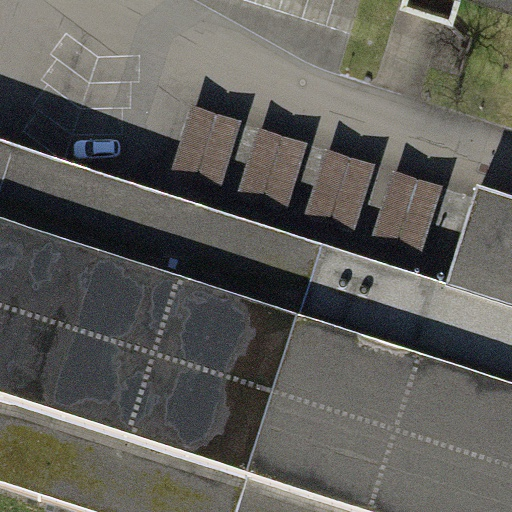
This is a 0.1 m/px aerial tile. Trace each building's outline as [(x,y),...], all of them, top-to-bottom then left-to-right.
[(511,0),(412,0),(447,11),(450,0),(490,0),(511,6),(511,0)] [(239,129),(190,114),(170,174),(219,190),(239,129)] [(303,152),(257,138),(238,196),(285,211),(303,152)] [(0,495),(53,511),(511,511),(511,213),(472,201),(442,295),(0,154),(0,495)] [(372,174),(324,158),(305,216),(353,232),(372,174)] [(439,196),(392,181),(375,235),(422,250),(439,196)]
